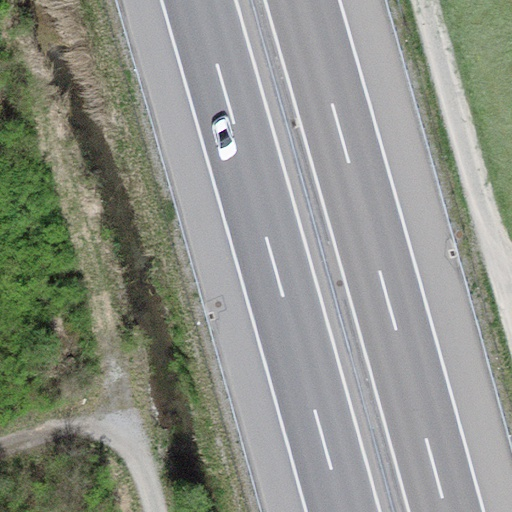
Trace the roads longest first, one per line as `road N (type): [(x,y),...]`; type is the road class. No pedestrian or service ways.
road 1 (motorway): [(198,0),(342,511)]
road 2 (motorway): [(445,511),(302,0)]
road 3 (track): [(511,304),(425,0)]
road 4 (track): [(151,511),(125,407),(0,448)]
